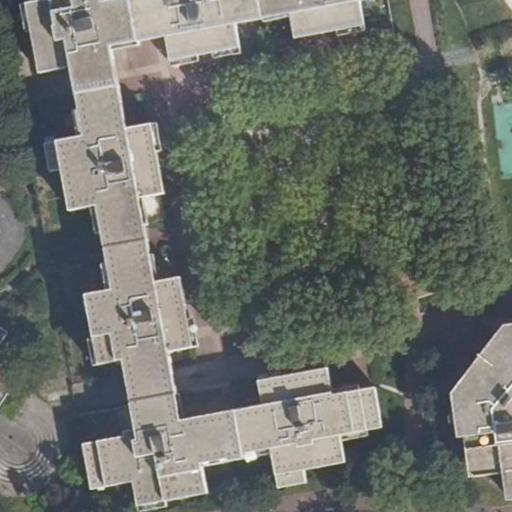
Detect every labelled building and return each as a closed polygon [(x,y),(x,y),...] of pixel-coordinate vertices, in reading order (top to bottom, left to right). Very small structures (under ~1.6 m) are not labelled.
[(141,43),(133,0),(54,0),(31,4),(43,73),(75,67),(88,138),(61,142),(73,210),(101,206),(117,290),(89,295),(102,365),(126,361),(129,379),(139,431),(128,433),(129,437),(87,445),(95,489),(139,483),(143,505),(210,492),(205,462),(230,458),(230,462),(247,459),(246,453),(273,448),(280,487),(308,483),(307,469),(348,462),(343,435),(382,428),(376,386),(335,393),(331,369),(261,382),(266,406),(185,421),(176,370),(172,352),(195,348),(183,277),(159,282),(144,198),(167,194),(159,143),(162,143),(159,124),(131,129),(116,48),(141,43)] [(133,0),(141,43),(154,40),(169,37),(162,0),(133,0)] [(162,0),(169,37),(173,60),(224,51),(224,55),(243,52),(238,24),(294,14),(299,38),(346,30),(347,33),(367,29),(361,1),(365,0),(162,0)] [(511,322),(502,324),(497,332),(497,345),(490,355),(483,366),(470,367),(457,382),(461,406),(456,410),(458,422),(464,425),(471,472),(478,476),(484,475),(511,498),(511,322)] [(0,325),(0,408),(20,379),(0,365),(0,350),(12,333),(0,325)] [(478,357),(483,366),(490,355),(497,345),(488,343),(478,357)]
